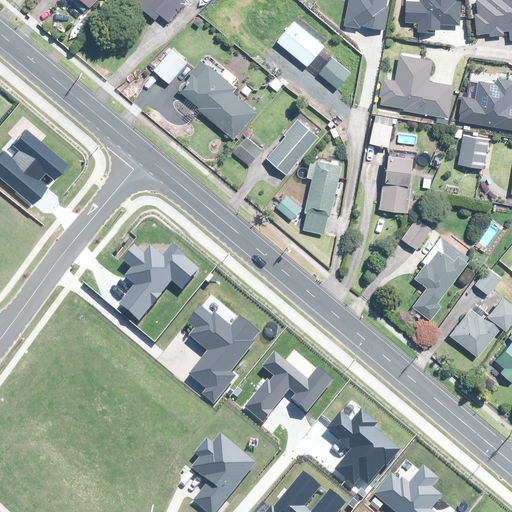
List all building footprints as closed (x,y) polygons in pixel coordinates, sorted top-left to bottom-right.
[(136,0),(155,17),(158,19),(163,13),(170,19),(171,20),(186,3),(188,0),(136,0)] [(351,0),(347,24),(385,31),(389,7),(386,6),(387,0),(351,0)] [(420,0),(421,1),(407,0),(405,22),(420,23),(420,29),(441,31),(441,24),(459,25),(460,0),(420,0)] [(511,0),(477,0),(478,12),(474,13),(476,34),(490,32),(490,36),(504,34),(504,32),(509,31),(510,39),(511,39),(511,0)] [(83,12),(74,3),(68,9),(78,18),(83,12)] [(74,21),(58,6),(51,14),(67,28),(74,21)] [(326,43),(325,42),(297,19),(280,40),(309,64),(310,63),(319,70),(329,57),(321,50),(326,43)] [(171,81),(188,62),(189,61),(174,47),(172,50),(156,68),(171,81)] [(435,123),(448,125),(454,85),(430,81),(434,60),(399,55),(395,80),(384,78),(383,84),(381,83),(379,95),(382,96),(380,104),(400,107),(399,111),(436,116),(435,123)] [(321,72),(339,87),(352,72),(334,56),(321,72)] [(236,83),(223,72),(212,63),(210,65),(203,59),(195,68),(192,72),(194,74),(181,89),(197,102),(202,106),(201,107),(236,137),(260,109),(235,89),(239,85),(236,83)] [(277,76),(271,83),(276,88),(282,81),(277,76)] [(511,129),(511,80),(498,78),(497,83),(480,80),(477,98),(461,96),(457,121),(511,129)] [(388,124),(388,121),(389,117),(374,114),(373,121),(371,121),(367,142),(386,145),(390,124),(388,124)] [(321,135),(319,132),(301,117),(287,132),(289,134),(271,154),(270,155),(289,172),(301,159),(321,135)] [(260,130),(262,132),(264,133),(268,128),(263,124),(259,130),(260,130)] [(336,124),(332,129),(338,134),(342,130),(336,124)] [(69,163),(27,129),(15,145),(22,150),(15,158),(8,153),(0,162),(0,173),(36,203),(48,188),(39,181),(48,171),(57,178),(69,163)] [(235,151),(250,165),(264,148),(249,135),(235,151)] [(492,140),(465,136),(460,164),(486,169),(492,140)] [(407,196),(409,182),(405,181),(408,156),(413,157),(414,150),(387,146),(386,153),(384,153),(380,187),(377,207),(406,211),(406,205),(407,196)] [(345,164),(341,163),(320,158),(319,161),(314,160),(313,161),(310,175),(315,177),(307,209),(309,210),(305,227),(326,233),(331,215),(332,215),(341,179),(345,164)] [(304,208),(287,193),(276,205),(293,220),(304,208)] [(416,217),(422,209),(419,206),(416,210),(413,214),(416,217)] [(426,225),(416,218),(414,217),(400,237),(402,239),(415,248),(429,228),(426,225)] [(463,267),(466,262),(438,241),(422,263),(419,267),(422,268),(411,283),(413,284),(423,292),(420,297),(417,300),(432,311),(464,268),(463,267)] [(139,285),(122,306),(143,324),(177,282),(189,292),(204,273),(175,250),(166,260),(156,252),(150,259),(140,251),(130,263),(138,270),(131,279),(139,285)] [(492,287),(499,277),(498,276),(501,272),(489,262),(479,275),(473,283),(486,293),(492,287)] [(511,312),(511,304),(504,298),(498,293),(483,313),(483,314),(481,317),(478,315),(483,309),(474,303),(470,308),(468,306),(447,333),(450,335),(476,355),(498,325),(501,327),(511,312)] [(214,320),(203,311),(186,332),(210,352),(193,372),(211,387),(204,394),(216,404),(237,379),(231,374),(263,336),(243,320),(234,331),(217,317),(214,320)] [(511,335),(511,336),(511,337),(511,340),(497,358),(506,367),(503,371),(511,378),(511,335)] [(276,377),(249,410),(266,423),(289,395),(312,414),(337,384),(321,371),(311,383),(278,356),(267,369),(276,377)] [(353,425),(343,416),(331,431),(355,451),(340,469),(360,486),(365,481),(371,487),(401,452),(378,432),(380,429),(362,414),(353,425)] [(212,511),(218,511),(257,466),(223,437),(196,468),(213,483),(198,500),(212,511)] [(393,477),(375,497),(393,511),(433,511),(446,497),(436,489),(441,483),(427,470),(410,491),(393,477)] [(274,509),(271,511),(342,511),(344,510),(306,477),(276,511),(274,509)]
